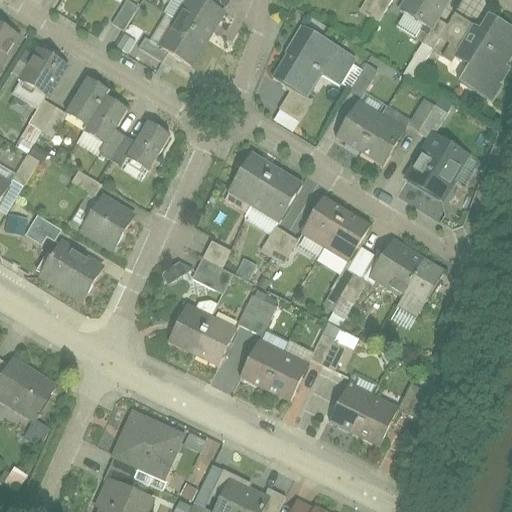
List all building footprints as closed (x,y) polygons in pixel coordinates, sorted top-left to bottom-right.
[(217,10),(200,0),(180,0),(152,47),(184,66),(217,10)] [(440,0),(394,0),(387,12),(420,33),(440,0)] [(122,33),(136,9),(124,2),(110,26),(122,33)] [(511,37),(511,25),(489,13),(450,87),(478,102),(511,37)] [(0,56),(15,34),(0,23),(0,56)] [(349,60),(303,30),(271,78),(299,97),(315,73),(333,84),(349,60)] [(64,63),(33,45),(11,82),(41,101),(64,63)] [(111,85),(81,66),(56,107),(75,119),(68,130),(96,147),(124,103),(107,92),(111,85)] [(374,170),(395,138),(346,106),(325,139),(374,170)] [(169,126),(146,112),(120,158),(142,171),(169,126)] [(456,155),(422,135),(398,176),(431,196),(456,155)] [(300,188),(240,154),(219,191),(279,226),(300,188)] [(131,209),(94,187),(71,225),(108,247),(131,209)] [(366,228),(310,196),(289,233),(345,265),(366,228)] [(7,218),(5,235),(22,237),(24,221),(7,218)] [(295,239),(270,224),(251,257),(276,271),(295,239)] [(77,299),(102,260),(56,231),(31,271),(77,299)] [(436,269),(375,235),(354,272),(415,306),(436,269)] [(224,248),(203,237),(178,284),(212,302),(227,275),(213,268),(224,248)] [(362,279),(337,264),(315,302),(340,317),(362,279)] [(252,292),(235,328),(259,339),(276,303),(252,292)] [(230,330),(174,301),(154,340),(210,368),(230,330)] [(302,363),(247,337),(227,379),(281,405),(302,363)] [(44,391),(0,366),(0,405),(27,420),(44,391)] [(390,405),(335,380),(317,419),(372,444),(390,405)] [(96,479),(78,511),(145,511),(152,501),(128,488),(138,469),(159,480),(178,446),(162,438),(168,427),(132,407),(113,442),(100,435),(81,471),(96,479)] [(15,495),(26,480),(12,470),(1,485),(15,495)] [(256,511),(264,498),(222,475),(201,511),(256,511)] [(325,511),(301,502),(296,511),(325,511)]
